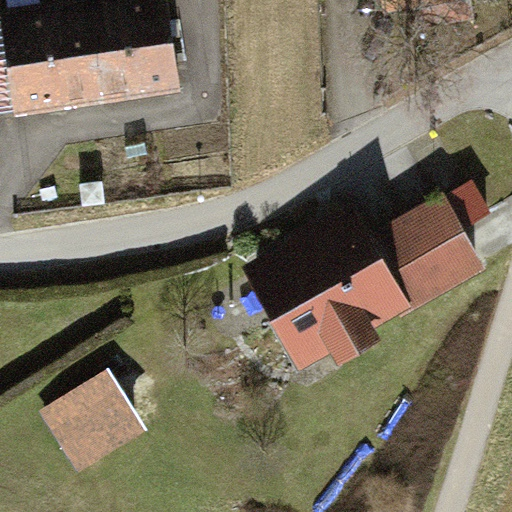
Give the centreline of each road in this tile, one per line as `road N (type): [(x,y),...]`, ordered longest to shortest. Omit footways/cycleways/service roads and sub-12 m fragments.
road 1 (residential): [(511,99),(371,162),(184,230),(0,260)]
road 2 (residential): [(467,511),(511,370)]
